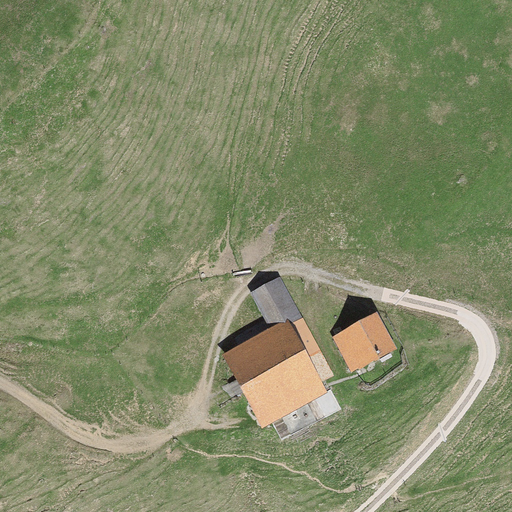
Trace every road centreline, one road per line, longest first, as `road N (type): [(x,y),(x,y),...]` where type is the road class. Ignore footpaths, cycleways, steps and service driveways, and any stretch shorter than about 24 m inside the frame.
road 1 (track): [(388,492),(479,386),(493,357),(489,332),(463,316),(308,267),(259,271),(236,286),(220,310),(198,415),(168,437)]
road 2 (track): [(0,386),(74,436),(119,445),(168,437)]
